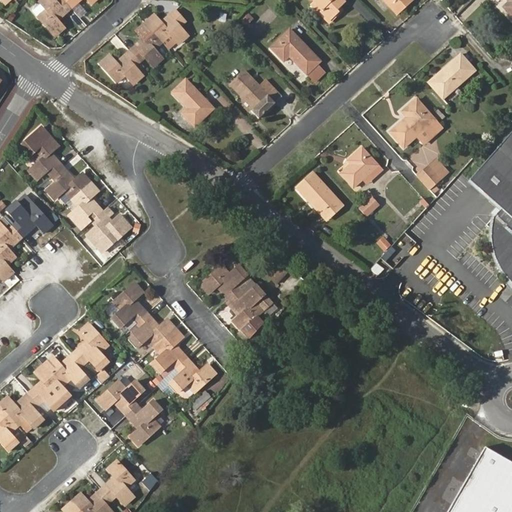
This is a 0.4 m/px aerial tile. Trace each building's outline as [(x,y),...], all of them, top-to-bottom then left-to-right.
[(57,20),(71,8),(63,0),(56,0),(55,1),(54,0),(38,0),(47,9),(38,17),(55,36),(64,28),(57,20)] [(63,0),(71,8),(79,0),(87,0),(90,3),(93,0),(63,0)] [(321,8),(313,0),(309,4),(317,12),(325,21),(327,20),(319,11),(321,8)] [(313,0),(321,8),(319,11),(327,20),(337,11),(335,9),(337,7),(344,0),(343,0),(313,0)] [(383,0),(398,16),(415,0),(414,0),(383,0)] [(511,0),(507,0),(508,1),(503,7),(511,16),(511,0)] [(317,12),(309,4),(307,6),(315,14),(317,12)] [(175,9),(168,14),(180,27),(186,22),(175,9)] [(145,23),(162,42),(170,36),(177,44),(187,35),(182,30),(180,27),(168,14),(160,22),(154,15),(145,23)] [(154,49),(162,42),(145,23),(137,30),(143,37),(128,50),(139,62),(144,58),(152,66),(162,58),(154,49)] [(187,26),(182,30),(187,35),(192,32),(187,26)] [(307,74),(317,64),(320,61),(290,29),(271,46),(284,60),(290,55),(307,74)] [(134,67),(139,62),(128,50),(116,62),(109,55),(100,63),(117,82),(125,75),(133,84),(142,76),(134,67)] [(429,82),(442,98),(474,70),(460,55),(429,82)] [(324,73),(317,64),(307,74),(314,82),(324,73)] [(267,78),(259,85),(245,70),(231,82),(254,107),(251,110),(259,118),(275,102),(273,100),(281,93),(267,78)] [(181,113),(195,127),(214,109),(186,79),(172,92),(187,108),(181,113)] [(281,93),(273,100),(275,102),(283,95),(281,93)] [(415,135),(434,119),(416,98),(403,110),(408,115),(390,131),(403,146),(415,135)] [(441,127),(434,119),(415,135),(422,144),(441,127)] [(22,144),(38,161),(29,170),(37,179),(46,172),(51,176),(62,166),(50,152),(58,145),(41,126),(22,144)] [(511,136),(472,183),(504,210),(493,225),(487,240),(486,252),(486,257),(488,261),(511,281),(511,136)] [(353,187),(361,179),(370,171),(375,177),(382,170),(361,148),(348,160),(351,163),(340,173),(353,187)] [(429,165),(417,176),(429,189),(441,178),(429,165)] [(63,191),(71,199),(90,182),(83,174),(75,180),(62,166),(51,176),(56,182),(47,190),(54,198),(63,191)] [(370,171),(361,179),(367,185),(375,177),(370,171)] [(311,199),(328,218),(342,206),(312,173),(308,177),(296,187),(309,201),(311,199)] [(86,216),(91,221),(102,211),(90,197),(97,190),(90,182),(71,199),(78,207),(69,215),(77,224),(86,216)] [(17,222),(12,226),(21,237),(37,224),(43,232),(51,225),(26,196),(8,212),(17,222)] [(326,220),(328,218),(311,199),(309,201),(326,220)] [(359,209),(366,217),(378,206),(371,199),(359,209)] [(102,211),(91,221),(96,226),(87,235),(94,243),(104,236),(111,244),(130,227),(122,219),(114,225),(102,211)] [(12,226),(3,217),(0,219),(0,223),(7,231),(12,226)] [(0,258),(6,265),(14,257),(8,249),(21,237),(12,226),(7,231),(0,223),(0,258)] [(385,235),(377,242),(384,251),(393,244),(385,235)] [(0,275),(4,279),(12,272),(6,265),(0,258),(0,275)] [(268,276),(278,285),(288,274),(278,264),(268,276)] [(228,299),(239,290),(235,284),(245,275),(238,266),(228,274),(221,266),(201,284),(208,293),(217,286),(228,299)] [(239,290),(250,280),(245,275),(235,284),(239,290)] [(255,286),(250,280),(239,290),(244,296),(255,286)] [(131,318),(135,323),(147,312),(135,299),(143,292),(135,283),(113,302),(121,310),(112,318),(120,327),(131,318)] [(244,296),(239,290),(228,299),(241,314),(232,321),(241,330),(255,316),(261,312),(254,304),(263,295),(255,286),(244,296)] [(254,304),(261,312),(270,303),(263,295),(254,304)] [(146,339),(153,347),(175,328),(168,320),(159,327),(147,312),(135,323),(140,329),(130,338),(137,346),(146,339)] [(248,338),(261,322),(255,316),(241,330),(248,338)] [(88,339),(74,352),(83,363),(89,358),(99,369),(107,361),(99,352),(108,344),(90,324),(81,332),(88,339)] [(171,363),(175,368),(187,357),(174,343),(182,336),(175,328),(153,347),(161,356),(152,363),(160,372),(171,363)] [(53,356),(43,364),(62,385),(71,377),(79,386),(88,378),(78,367),(83,363),(74,352),(60,365),(53,356)] [(187,357),(175,368),(180,373),(170,383),(178,392),(187,385),(195,393),(216,374),(208,365),(199,372),(187,357)] [(42,379),(28,392),(38,403),(44,398),(53,408),(62,401),(54,392),(62,385),(43,364),(36,371),(42,379)] [(114,401),(126,414),(136,405),(132,400),(143,390),(136,382),(127,390),(120,382),(99,400),(106,408),(114,401)] [(191,403),(198,412),(213,398),(206,390),(191,403)] [(8,396),(0,403),(0,405),(17,425),(26,417),(34,426),(43,418),(33,408),(38,403),(28,392),(15,404),(8,396)] [(136,405),(126,414),(139,429),(131,436),(139,445),(160,426),(152,418),(161,409),(153,401),(142,411),(136,405)] [(17,425),(0,405),(0,437),(0,438),(9,448),(17,441),(9,431),(17,425)] [(29,438),(24,433),(18,438),(23,443),(29,438)] [(511,511),(511,462),(486,447),(447,511),(511,511)] [(116,476),(102,488),(112,500),(117,495),(125,504),(133,496),(125,487),(134,480),(118,461),(109,469),(116,476)] [(81,493),(72,501),(82,511),(112,511),(106,505),(112,500),(102,488),(88,501),(81,493)] [(67,511),(82,511),(72,501),(64,508),(67,511)]
